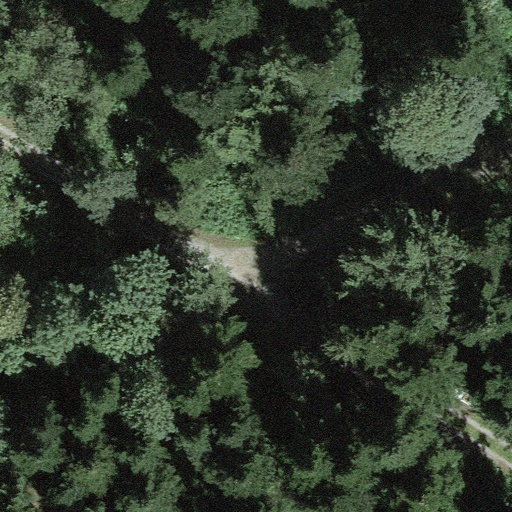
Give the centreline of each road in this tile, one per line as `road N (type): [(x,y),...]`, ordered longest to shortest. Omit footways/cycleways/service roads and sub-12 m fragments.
road 1 (track): [(0,116),(227,241),(511,431)]
road 2 (track): [(511,113),(227,241)]
